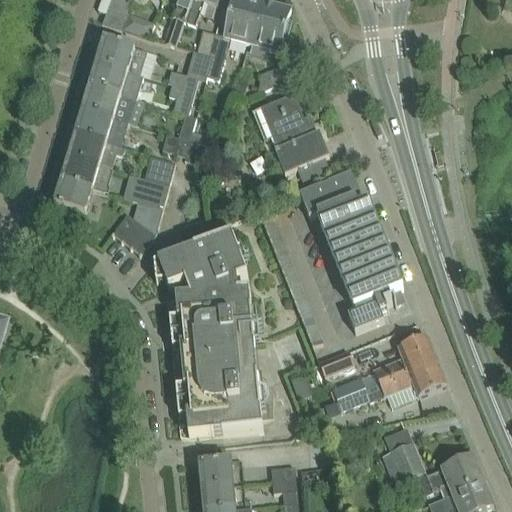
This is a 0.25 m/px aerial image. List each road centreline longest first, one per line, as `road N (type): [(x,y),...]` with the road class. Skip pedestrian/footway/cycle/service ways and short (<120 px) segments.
road 1 (residential): [(162,511),(157,377),(132,306),(107,279),(40,252),(21,221),(87,0)]
road 2 (residential): [(511,509),(456,388),(305,0)]
road 3 (tertiary): [(511,444),(450,282),(405,130)]
road 4 (tertiary): [(367,0),(377,77),(405,130)]
road 5 (tertiary): [(405,130),(398,0)]
